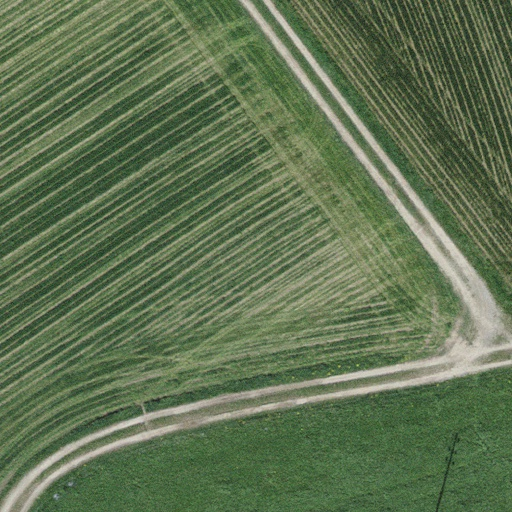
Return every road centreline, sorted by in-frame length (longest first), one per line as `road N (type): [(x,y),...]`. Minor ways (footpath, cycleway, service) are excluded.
road 1 (track): [(511,363),(161,431),(49,478),(23,511)]
road 2 (track): [(511,363),(232,0)]
